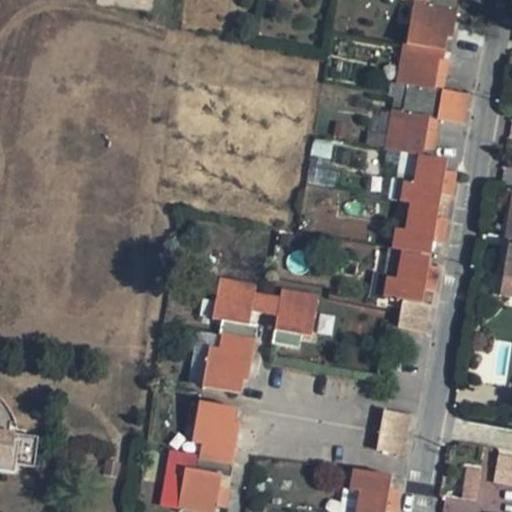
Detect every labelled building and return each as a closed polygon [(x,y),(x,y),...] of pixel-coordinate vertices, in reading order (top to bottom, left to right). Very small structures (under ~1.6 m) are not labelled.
[(432,150),(435,134),(426,132),(429,118),(437,120),(464,124),(469,96),(442,91),(434,91),(437,76),(445,77),(447,62),(444,61),(447,38),(452,39),(458,0),(425,0),(424,7),(414,5),(407,45),(402,44),(395,84),(407,86),(402,113),(391,111),(383,151),(417,157),(412,185),(403,183),(399,203),(409,204),(404,231),(394,229),(390,250),(400,252),(395,279),(386,277),(382,298),(402,302),(397,329),(425,334),(430,307),(421,306),(424,291),(436,293),(441,270),(428,268),(432,243),(444,245),(448,222),(436,220),(440,196),(453,199),(457,176),(444,174),(446,162),(422,158),(423,149),(432,150)] [(442,91),(445,77),(437,76),(434,91),(442,91)] [(426,132),(435,134),(437,120),(429,118),(426,132)] [(511,279),(504,278),(500,297),(511,298),(511,279)] [(251,313),(256,286),(220,279),(213,321),(222,323),(220,332),(222,333),(219,348),(209,346),(201,388),(241,395),(243,381),(248,382),(257,329),(249,326),(251,313)] [(283,290),(256,286),(251,313),(278,318),(283,290)] [(318,297),(283,290),(278,318),(273,346),(299,350),(301,336),(312,338),(318,297)] [(195,471),(185,469),(179,508),(178,510),(186,511),(216,511),(218,507),(226,509),(229,491),(220,490),(223,476),(231,478),(240,425),(236,423),(239,410),(199,403),(192,444),(202,446),(199,460),(197,460),(195,471)] [(0,467),(5,468),(24,471),(30,440),(10,436),(10,429),(4,411),(0,406),(0,467)] [(404,456),(411,416),(383,412),(376,451),(404,456)] [(511,457),(499,455),(495,482),(511,485),(511,457)] [(179,508),(185,469),(169,467),(162,505),(179,508)] [(389,491),(391,477),(352,470),(349,491),(359,493),(355,511),(397,511),(401,494),(389,491)] [(474,501),(477,477),(466,474),(462,499),(474,501)] [(229,491),(231,478),(223,476),(220,490),(229,491)]
